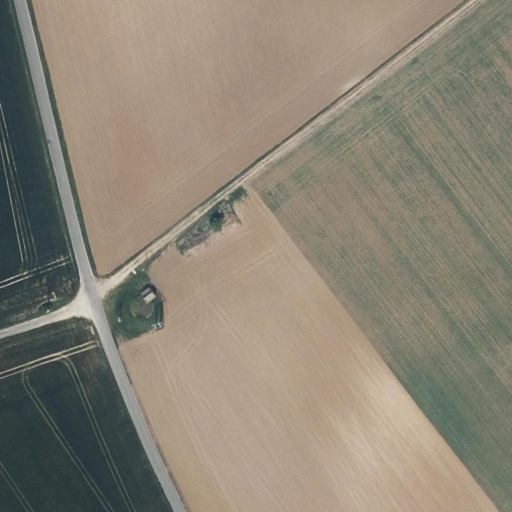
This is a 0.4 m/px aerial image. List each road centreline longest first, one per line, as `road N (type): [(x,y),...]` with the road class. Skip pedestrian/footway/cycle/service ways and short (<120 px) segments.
road 1 (unclassified): [(181,511),(93,295),(21,0)]
road 2 (track): [(93,295),(477,0)]
